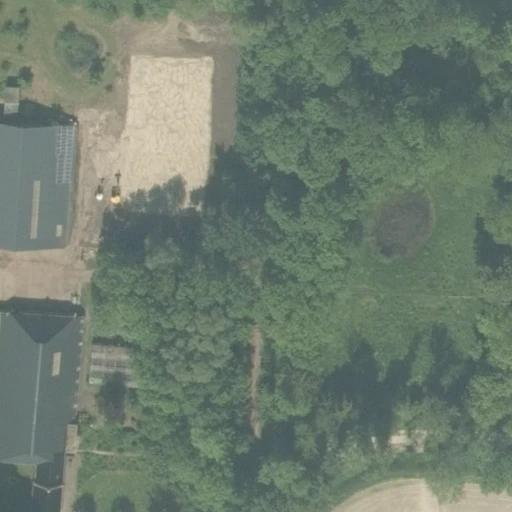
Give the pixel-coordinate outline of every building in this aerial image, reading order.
[(29,87),(5,85),(3,112),(14,113),(14,119),(0,118),(0,240),(3,241),(63,245),(71,123),(29,120),(29,114),(124,120),(131,18),(34,11),(29,87)] [(81,210),(80,245),(95,245),(96,211),(81,210)] [(33,477),(29,511),(58,511),(63,447),(73,448),(75,422),(74,422),(83,314),(1,309),(0,308),(0,457),(35,460),(34,477),(33,477)] [(221,346),(222,335),(208,333),(206,344),(221,346)] [(151,384),(150,395),(170,396),(171,385),(151,384)]
